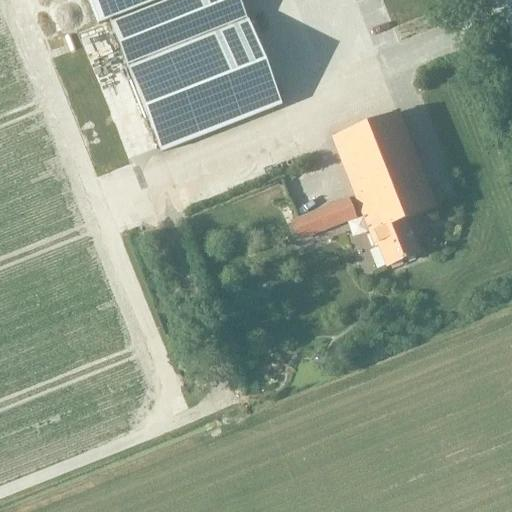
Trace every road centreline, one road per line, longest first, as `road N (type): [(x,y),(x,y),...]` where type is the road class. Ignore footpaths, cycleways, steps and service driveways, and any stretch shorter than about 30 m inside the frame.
road 1 (track): [(16,0),(172,391),(159,430),(0,493)]
road 2 (track): [(270,132),(95,203)]
